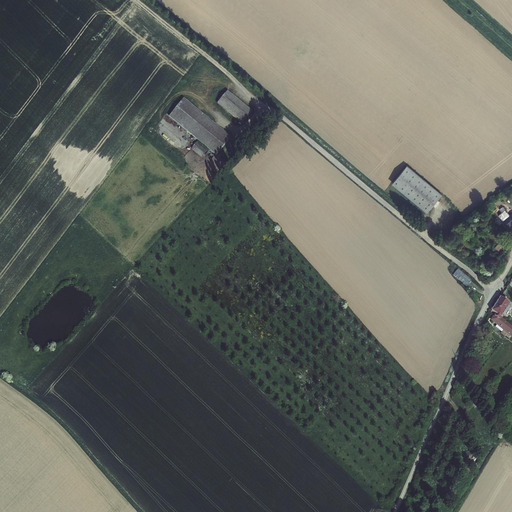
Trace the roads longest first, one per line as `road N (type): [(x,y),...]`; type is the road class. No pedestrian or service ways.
road 1 (track): [(136,0),(493,291)]
road 2 (unclassified): [(395,511),(511,260)]
